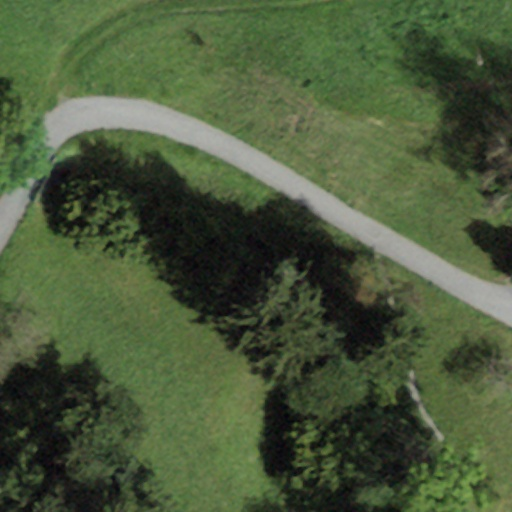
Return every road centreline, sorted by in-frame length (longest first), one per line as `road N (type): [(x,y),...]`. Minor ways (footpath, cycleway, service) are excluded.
road 1 (residential): [(511,316),(273,173),(160,120),(124,113),(86,115),(54,128),(0,225)]
road 2 (track): [(54,128),(60,77),(76,49),(139,8),(206,0)]
